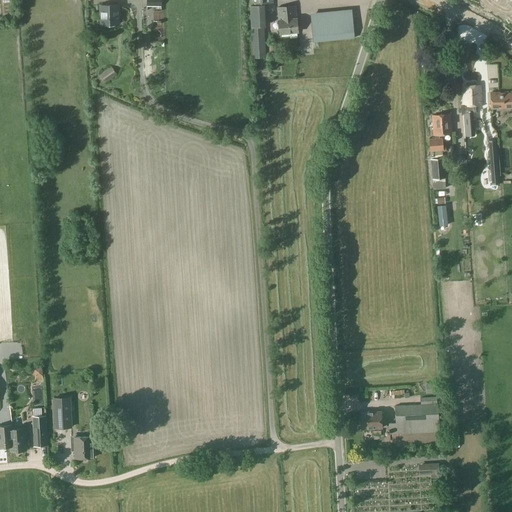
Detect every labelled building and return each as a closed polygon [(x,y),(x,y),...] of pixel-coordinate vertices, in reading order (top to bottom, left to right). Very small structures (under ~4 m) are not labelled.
[(253,55),(265,55),(262,3),(273,3),(273,0),(249,0),(250,7),(251,29),(253,55)] [(115,23),(119,23),(118,5),(100,5),(101,24),(105,23),(105,25),(107,26),(112,26),(115,25),(115,23)] [(280,33),(298,32),(295,5),(278,7),(280,33)] [(315,41),(355,38),(352,15),(312,19),(315,41)] [(350,44),(337,45),(337,57),(350,56),(350,44)] [(105,82),(117,74),(112,67),(100,76),(105,82)] [(464,105),(481,104),(481,86),(464,87),(464,96),(463,96),(464,105)] [(511,92),(500,93),(500,92),(491,92),(491,108),(511,107),(511,92)] [(452,135),(451,114),(432,116),(434,136),(436,136),(436,140),(430,140),(431,152),(443,151),(443,139),(440,140),(439,136),(452,135)] [(256,118),(257,133),(273,133),(273,117),(256,118)] [(497,141),(490,141),(492,178),(499,177),(497,141)] [(434,188),(446,187),(445,178),(447,178),(445,158),(432,159),(434,188)] [(437,382),(425,382),(426,391),(437,390),(437,382)] [(70,395),(52,396),(54,425),(72,425),(70,395)] [(390,433),(440,431),(439,397),(422,398),(422,406),(397,407),(397,423),(390,424),(390,433)] [(362,429),(382,428),(381,411),(361,412),(362,429)] [(35,446),(47,446),(46,416),(34,417),(35,446)] [(26,451),(25,429),(13,430),(12,425),(0,426),(0,446),(10,446),(10,452),(26,451)] [(54,447),(67,446),(67,431),(53,431),(54,447)] [(75,458),(94,457),(93,436),(74,437),(75,458)] [(422,472),(431,472),(431,464),(422,464),(422,472)]
